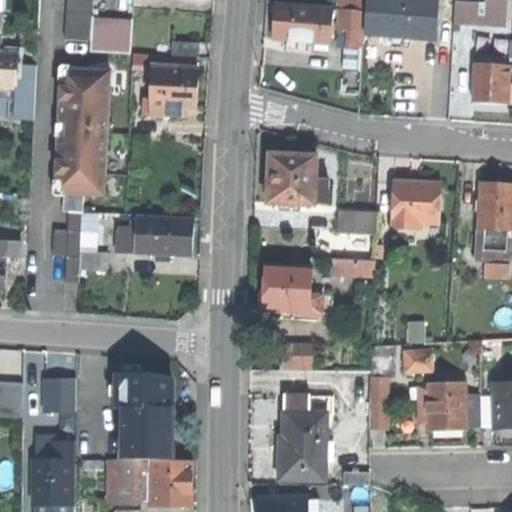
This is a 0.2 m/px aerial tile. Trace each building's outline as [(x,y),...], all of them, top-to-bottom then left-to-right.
[(68,0),(66,39),(91,41),(93,0),(68,0)] [(339,0),(339,6),(364,8),(365,0),(339,0)] [(368,0),(368,11),(366,34),(402,37),(435,39),(438,0),(368,0)] [(486,0),(487,3),(490,4),(488,25),(507,26),(508,0),(486,0)] [(487,3),(458,2),(457,23),(488,25),(490,4),(487,3)] [(275,39),(291,41),(312,43),(329,44),(332,9),(278,4),(276,21),(275,39)] [(350,44),(363,45),(366,12),(352,11),(340,10),(338,31),(351,32),(350,44)] [(133,19),(95,16),(93,51),(131,54),(133,19)] [(312,43),(291,41),(290,50),(311,52),(312,43)] [(196,56),(199,56),(200,43),(172,42),(172,55),(196,56)] [(0,87),(16,88),(17,66),(17,52),(2,51),(0,51),(0,87)] [(172,55),(171,67),(195,68),(196,56),(172,55)] [(511,65),(478,63),(475,100),(493,102),(508,103),(509,99),(511,98),(511,83),(510,83),(511,65)] [(16,88),(15,123),(22,123),(22,121),(33,122),(35,66),(17,66),(16,88)] [(151,114),(181,115),(182,108),(187,108),(197,109),(199,68),(195,68),(171,67),(153,66),(151,114)] [(65,179),(64,191),(83,191),(105,192),(108,134),(106,130),(107,121),(110,117),(111,72),(89,72),(89,69),(70,68),(70,82),(61,82),(59,123),(67,123),(67,138),(58,137),(58,179),(65,179)] [(15,123),(16,88),(0,87),(0,100),(9,101),(9,117),(8,123),(15,123)] [(0,116),(9,117),(9,101),(0,100),(0,116)] [(56,137),(58,137),(67,138),(67,123),(59,123),(57,123),(57,131),(56,137)] [(317,201),(318,193),(329,194),(330,176),(318,175),(319,153),(274,151),(273,180),(272,199),(282,199),(282,206),(302,206),(302,200),(317,201)] [(478,228),(511,230),(511,184),(498,183),(480,182),(478,228)] [(419,222),(440,223),(442,185),(415,184),(394,183),(392,227),(419,229),(419,222)] [(64,212),(69,212),(82,213),(83,191),(64,191),(64,212)] [(378,212),(342,210),(340,231),(377,232),(378,212)] [(68,230),(67,256),(65,282),(79,283),(80,270),(81,251),(82,213),(69,212),(68,230)] [(100,214),(82,213),(81,251),(98,252),(100,214)] [(138,221),(137,253),(192,256),(193,235),(193,220),(138,218),(138,221)] [(137,253),(138,221),(132,220),(131,227),(119,227),(118,252),(137,253)] [(511,258),(511,230),(478,228),(477,249),(496,250),(495,258),(511,258)] [(53,255),(67,256),(68,230),(54,230),(53,255)] [(5,257),(21,257),(22,242),(0,241),(0,286),(5,286),(5,257)] [(80,270),(108,271),(109,252),(98,252),(81,251),(80,270)] [(376,258),(336,255),(335,271),(375,274),(376,258)] [(267,285),(264,285),(262,287),(260,290),(259,298),(260,300),(263,304),(267,304),(266,308),(284,309),(284,316),(297,316),(297,309),(323,310),(324,292),(313,291),(314,264),(268,262),(268,274),(267,285)] [(511,265),(485,265),(484,279),(510,279),(511,265)] [(409,343),(426,342),(425,323),(409,323),(409,343)] [(313,345),(283,345),(282,366),(313,367),(313,345)] [(390,376),(395,376),(395,345),(372,345),(372,376),(390,376)] [(431,352),(408,353),(408,371),(431,370),(431,352)] [(118,407),(124,407),(173,408),(172,379),(152,375),(119,375),(118,407)] [(389,431),(390,376),(372,376),(371,431),(389,431)] [(76,380),(46,380),(46,412),(77,412),(76,380)] [(24,384),(0,382),(0,412),(21,414),(24,384)] [(494,398),(494,425),(494,429),(511,428),(511,382),(493,383),(494,398)] [(448,430),(467,430),(467,426),(466,399),(466,383),(429,384),(429,387),(430,426),(430,431),(448,430)] [(419,426),(430,426),(429,387),(418,387),(419,426)] [(285,395),(284,411),(327,412),(332,412),(332,396),(285,395)] [(482,398),(466,399),(467,426),(482,426),(482,398)] [(482,426),(494,425),(494,398),(482,398),(482,426)] [(123,459),(152,460),(172,460),(172,430),(173,408),(124,407),(123,459)] [(326,430),(327,412),(284,411),(283,438),(283,444),(280,444),(279,480),(326,481),(326,452),(333,452),(334,430),(326,430)] [(36,435),(37,459),(73,459),(73,435),(36,435)] [(34,504),(74,504),(73,459),(37,459),(34,459),(34,480),(34,504)] [(133,504),(151,504),(152,460),(123,459),(120,459),(119,504),(133,504)] [(159,505),(190,505),(190,479),(191,460),(172,460),(152,460),(151,504),(159,505)] [(370,472),(344,472),(344,487),(370,486),(370,472)] [(308,511),(308,497),(261,498),(261,511),(308,511)]
